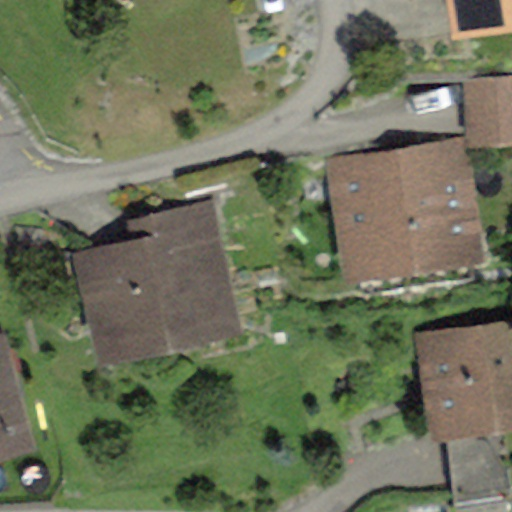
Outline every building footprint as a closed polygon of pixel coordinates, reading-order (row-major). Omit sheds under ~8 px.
[(511,14),(511,0),(441,0),(446,26),(511,14)] [(511,136),(511,91),(511,70),(450,73),(453,139),(511,136)] [(471,257),(451,133),(310,157),(330,281),(471,257)] [(232,322),(204,193),(117,212),(122,234),(65,247),(88,354),(232,322)] [(493,428),(511,424),(511,314),(408,330),(424,438),(437,437),(447,500),(503,492),(493,428)] [(0,443),(28,435),(0,339),(0,443)]
